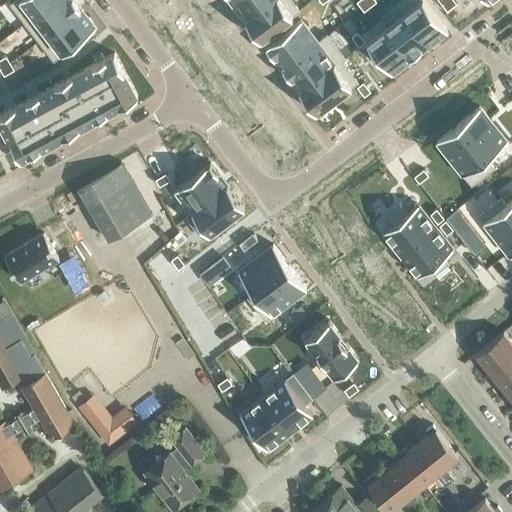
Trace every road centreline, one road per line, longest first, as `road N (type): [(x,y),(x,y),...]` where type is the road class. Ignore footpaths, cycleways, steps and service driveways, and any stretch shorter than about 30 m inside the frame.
road 1 (residential): [(511,20),(270,200),(187,92)]
road 2 (residential): [(236,511),(432,354)]
road 3 (residential): [(187,92),(161,115),(0,202)]
road 4 (residential): [(511,454),(432,354)]
